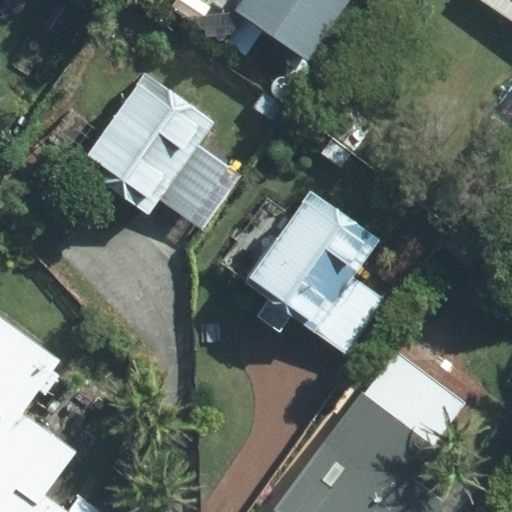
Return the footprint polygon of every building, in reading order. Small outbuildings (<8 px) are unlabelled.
[(231,0),(229,4),(292,48),(324,0),(231,0)] [(205,119),(133,68),(68,159),(141,210),(152,194),(194,224),(232,171),(189,141),(205,119)] [(407,122),(339,75),(313,112),(382,159),(407,122)] [(277,104),(256,89),(245,103),(266,118),(277,104)] [(280,308),(336,346),(374,294),(339,269),(364,233),(301,189),(294,199),(288,196),(233,275),(258,291),(245,310),(267,326),(280,308)] [(0,323),(0,511),(64,511),(30,487),(59,446),(3,405),(41,352),(0,323)] [(422,439),(353,390),(265,511),(424,511),(434,499),(398,473),(422,439)]
